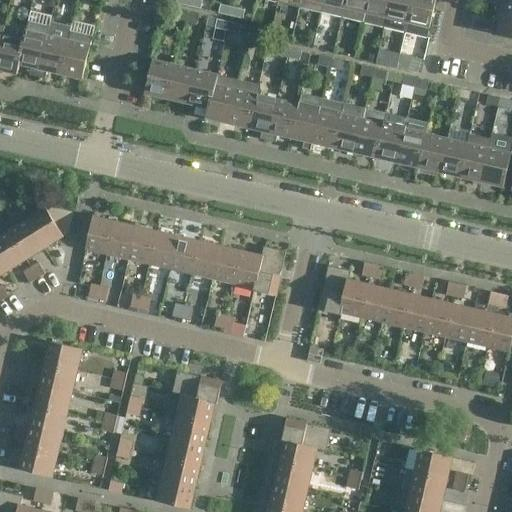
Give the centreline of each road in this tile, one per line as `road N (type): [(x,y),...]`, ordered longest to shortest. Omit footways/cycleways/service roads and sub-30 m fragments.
road 1 (residential): [(0,349),(3,335),(28,318),(67,307),(284,362)]
road 2 (residential): [(507,429),(306,376),(284,362)]
road 3 (residential): [(317,210),(99,162)]
road 4 (residential): [(511,256),(317,210)]
road 5 (residential): [(99,162),(134,0)]
